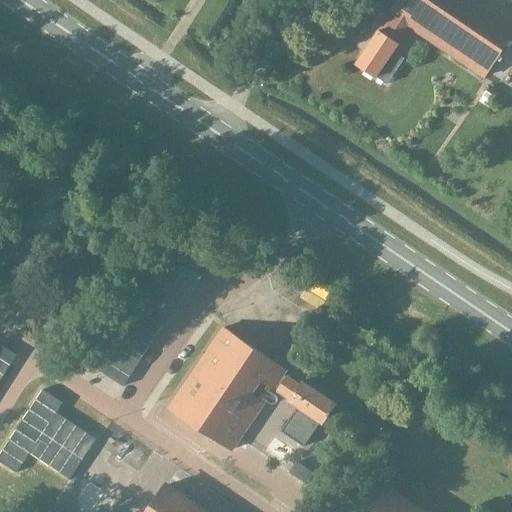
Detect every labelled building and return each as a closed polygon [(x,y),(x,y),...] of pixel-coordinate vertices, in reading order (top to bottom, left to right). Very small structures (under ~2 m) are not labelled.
[(511,13),(492,0),(399,0),(356,65),(375,78),(376,77),(387,85),(404,59),(393,51),(398,44),(397,43),(409,25),(485,77),(511,36),(511,13)] [(174,273),(187,255),(171,244),(158,261),(174,273)] [(0,320),(23,335),(36,314),(0,292),(0,320)] [(120,300),(82,361),(123,387),(162,326),(120,300)] [(232,449),(273,389),(289,400),(289,401),(297,407),(280,432),(303,448),(320,423),(323,424),(336,405),(302,382),(299,385),(283,374),(286,370),(223,328),(169,408),(232,449)] [(0,343),(0,381),(17,355),(0,343)] [(69,480),(96,440),(55,413),(62,403),(42,390),(0,454),(0,462),(16,473),(29,453),(69,480)] [(203,511),(165,486),(147,511),(203,511)] [(412,511),(390,497),(379,511),(412,511)] [(58,501),(49,511),(65,511),(68,509),(58,501)]
